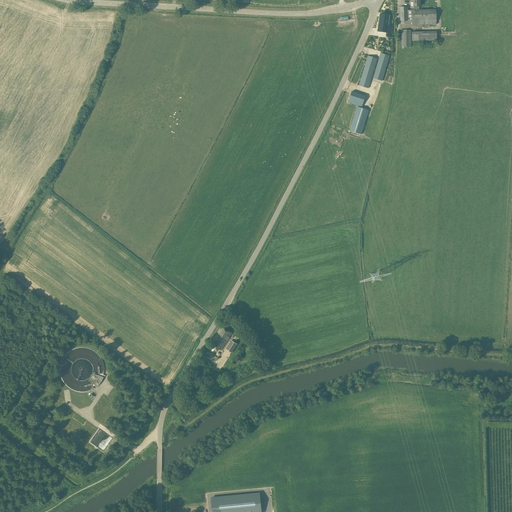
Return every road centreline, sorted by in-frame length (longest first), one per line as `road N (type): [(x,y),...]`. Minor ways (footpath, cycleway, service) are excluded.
road 1 (unclassified): [(157,511),(158,432),(168,397),(248,266),(377,0)]
road 2 (tertiary): [(67,0),(294,13),(370,0)]
